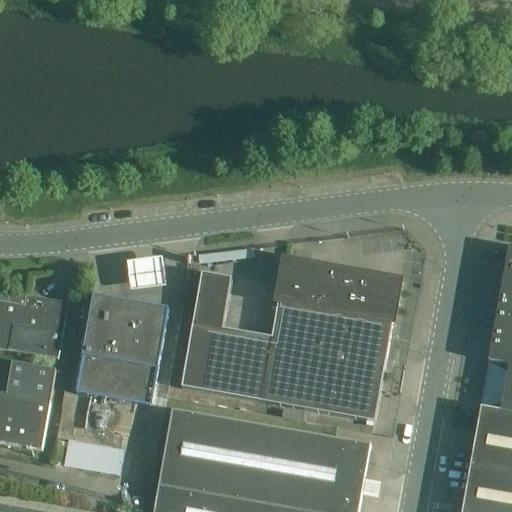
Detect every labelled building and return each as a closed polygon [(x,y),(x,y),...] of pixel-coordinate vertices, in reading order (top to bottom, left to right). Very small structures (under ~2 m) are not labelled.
[(511,511),(511,250),(509,250),(489,364),(480,410),(462,511),(511,511)] [(127,263),(130,292),(165,288),(162,260),(127,263)] [(202,277),(182,391),(375,425),(387,360),(400,285),(286,266),(273,341),(223,332),(232,282),(202,277)] [(0,303),(0,351),(10,354),(44,360),(58,362),(60,350),(68,305),(26,298),(24,308),(0,303)] [(83,360),(76,396),(100,400),(103,401),(151,409),(158,373),(169,313),(94,299),(83,360)] [(0,395),(0,445),(42,453),(50,405),(56,374),(12,366),(7,397),(0,395)] [(359,511),(371,448),(172,413),(154,511),(359,511)]
